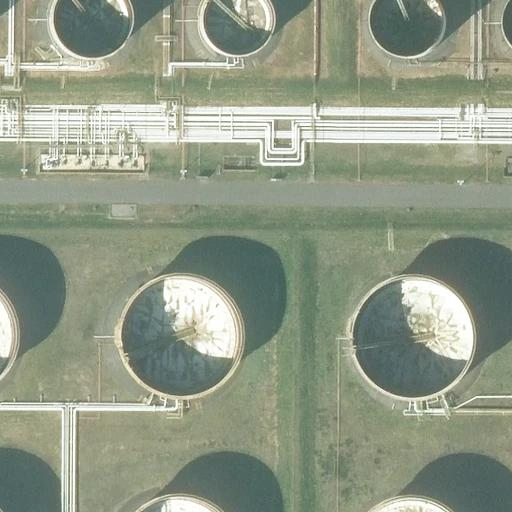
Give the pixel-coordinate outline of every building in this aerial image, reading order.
[(128,23),(128,19),(128,16),(127,11),(125,7),(124,4),(123,1),(122,0),(54,0),(53,2),(52,5),(51,8),(50,11),(49,14),(49,15),(48,18),(48,22),(49,25),(49,28),(49,29),(50,33),(51,36),(52,37),(54,41),(55,43),(57,45),(59,48),(61,50),(63,52),(67,55),(70,56),(74,58),(79,60),(82,60),(87,61),(90,61),(95,60),(98,60),(102,58),(105,57),(108,56),(112,53),(116,50),(118,48),(120,45),(123,41),(125,37),(126,34),(126,33),(127,29),(128,26),(128,23)] [(271,28),(271,25),(272,23),(272,20),(272,17),(271,14),(270,9),(269,6),(267,2),(266,0),(201,0),(200,2),(199,3),(199,5),(198,7),(197,11),(196,15),(196,18),(196,20),(196,23),(196,26),(197,29),(198,32),(198,33),(199,36),(201,39),(202,40),(203,43),(205,45),(207,48),(211,50),(214,52),(216,54),(221,56),(224,57),(227,57),(231,58),(233,58),(236,58),(239,58),(242,57),(245,56),(249,55),(252,53),(255,52),(257,50),(260,48),(262,46),(263,44),(265,42),(267,38),(269,35),(270,32),(271,29),(271,28)] [(448,28),(449,25),(449,23),(449,20),(448,17),(448,14),(447,12),(447,9),(445,5),(442,1),(441,0),(380,0),(379,2),(376,6),(376,8),(375,11),(374,14),(373,17),(373,20),(373,21),(373,24),(373,26),(374,29),(375,32),(376,35),(377,38),(378,41),(380,43),(383,47),(386,50),(388,52),(391,54),(395,56),(398,57),(401,58),(404,59),(408,60),(413,60),(416,59),(419,59),(424,57),(427,56),(429,55),(433,52),(436,50),(438,48),(440,46),(443,42),(444,40),(445,38),(446,35),(447,32),(448,28)] [(228,375),(231,370),(234,366),(235,362),(237,358),(237,356),(238,352),(239,348),(239,346),(240,342),(240,338),(240,336),(239,332),(239,328),(239,326),(238,323),(237,319),(235,315),(234,311),(232,308),(231,306),(229,303),(226,299),(225,298),(222,295),(220,292),(215,288),(212,286),(208,284),(203,281),(197,279),(192,277),(188,276),(182,275),(176,275),(170,275),(166,276),(162,277),(156,278),(151,280),(147,282),(144,284),(139,288),(135,290),(132,293),(128,297),(126,300),(124,304),(120,309),(119,312),(117,316),(116,320),(115,324),(114,326),(114,330),(113,334),(113,338),(113,340),(114,346),(114,350),(115,353),(116,357),(117,359),(119,365),(122,370),(125,375),(129,380),(132,383),(136,387),(141,390),(146,394),(150,395),(155,398),(161,399),(165,400),(171,401),(177,401),(183,401),(189,400),(194,399),(198,398),(204,395),(209,392),(214,389),(217,387),(220,384),(224,380),(228,375)] [(474,310),(472,306),(469,302),(468,301),(466,297),(463,294),(459,290),(454,287),(449,283),(445,281),(440,279),(434,277),(430,276),(424,275),(418,275),(412,275),(408,275),(405,276),(399,277),(395,279),(389,281),(386,283),(382,285),(379,287),(375,291),(370,295),(368,298),(365,301),(364,303),(362,307),(361,308),(358,314),(358,316),(356,319),(355,323),(355,327),(354,329),(354,331),(354,335),(354,341),(354,345),(355,349),(356,353),(356,355),(357,359),(359,363),(360,366),(363,371),(367,376),(369,379),(372,382),(375,385),(378,388),(383,391),(388,394),(392,396),(396,397),(401,399),(403,400),(409,401),(415,401),(419,401),(423,401),(429,400),(433,399),(437,398),(441,396),(444,395),(450,392),(455,389),(458,386),(461,384),(465,379),(467,376),(470,373),(473,368),(475,364),(476,360),(477,357),(478,355),(479,351),(480,347),(480,343),(480,341),(480,337),(480,333),(480,329),(479,325),(478,321),(477,319),(477,317),(475,313),(474,310)] [(0,294),(0,378),(3,375),(5,372),(7,369),(9,365),(11,362),(12,358),(14,352),(15,348),(15,344),(16,340),(16,336),(16,332),(15,328),(14,324),(14,320),(12,315),(10,311),(9,307),(5,302),(3,299),(1,296),(0,294)] [(460,511),(455,507),(450,504),(447,502),(441,499),(436,497),(430,495),(424,494),(418,494),(412,494),(406,495),(400,496),(394,497),(389,500),(384,503),(380,505),(375,508),(371,511),(460,511)] [(217,511),(215,510),(210,506),(206,504),(203,502),(197,500),(194,498),(190,497),(186,496),(182,496),(176,495),(172,495),(168,495),(162,496),(156,498),(152,499),(149,501),(143,503),(138,507),(135,509),(132,511),(131,511),(217,511)]
